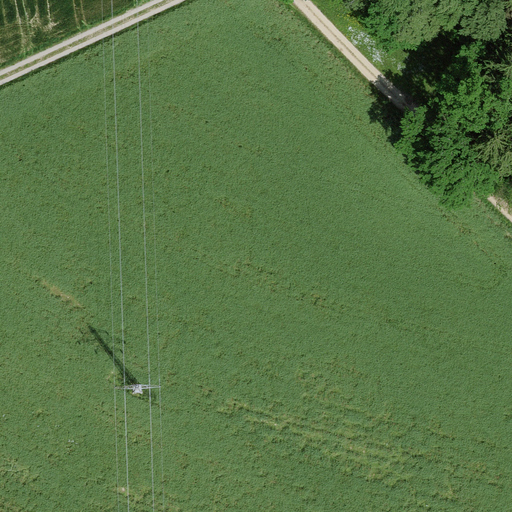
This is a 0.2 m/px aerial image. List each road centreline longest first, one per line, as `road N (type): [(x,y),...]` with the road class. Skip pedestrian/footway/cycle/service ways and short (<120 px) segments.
road 1 (track): [(299,0),(511,213)]
road 2 (track): [(0,78),(170,0)]
road 3 (track): [(442,143),(477,75),(491,0)]
